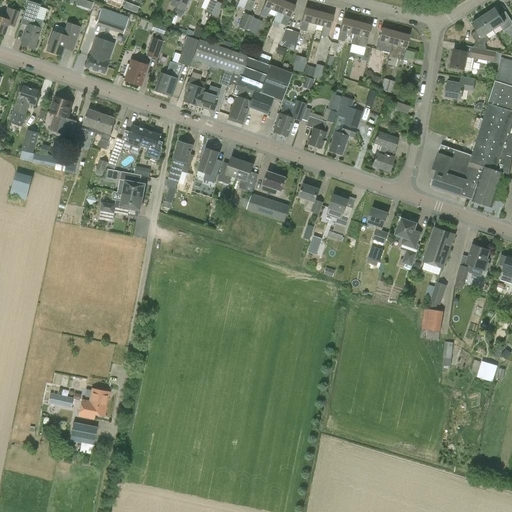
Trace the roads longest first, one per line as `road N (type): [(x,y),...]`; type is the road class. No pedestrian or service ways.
road 1 (unclassified): [(404,193),(0,53)]
road 2 (residential): [(404,193),(437,23)]
